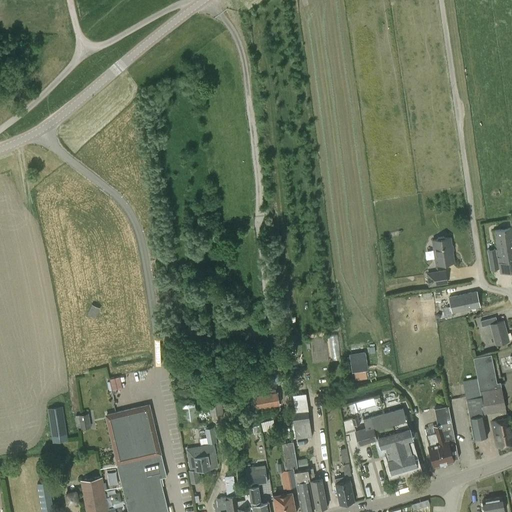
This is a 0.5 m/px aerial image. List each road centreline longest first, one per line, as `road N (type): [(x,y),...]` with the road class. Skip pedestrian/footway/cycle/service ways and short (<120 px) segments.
road 1 (track): [(274,368),(245,64),(234,33)]
road 2 (residential): [(511,297),(485,284),(480,269),(442,0)]
road 3 (unclassified): [(0,147),(38,134),(208,0)]
road 4 (unknown): [(71,0),(84,60),(0,135)]
